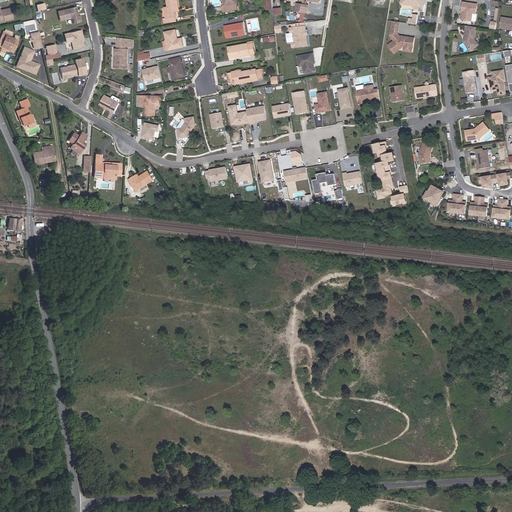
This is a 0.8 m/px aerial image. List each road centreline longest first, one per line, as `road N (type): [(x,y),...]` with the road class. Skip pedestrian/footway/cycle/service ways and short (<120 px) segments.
road 1 (unclassified): [(511,478),(77,503)]
road 2 (unclassified): [(77,503),(29,190),(0,117)]
road 3 (residential): [(310,141),(170,164),(79,110)]
road 4 (residential): [(452,115),(462,184),(511,193)]
